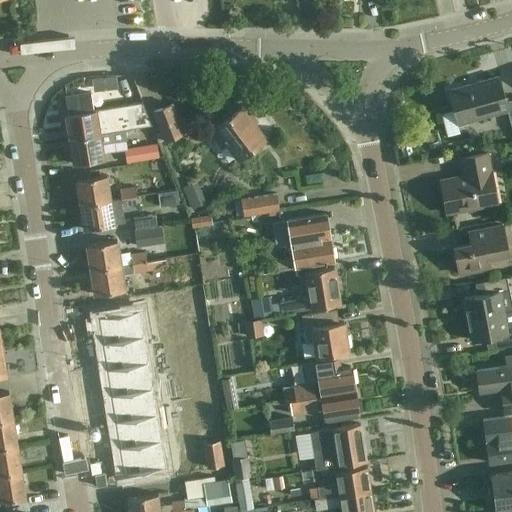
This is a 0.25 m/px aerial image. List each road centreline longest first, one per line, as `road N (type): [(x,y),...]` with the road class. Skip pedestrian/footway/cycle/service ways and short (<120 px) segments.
road 1 (residential): [(80,511),(15,99)]
road 2 (residential): [(431,511),(411,356),(359,114)]
road 3 (residential): [(40,56),(173,46)]
road 4 (residential): [(270,45),(398,47)]
